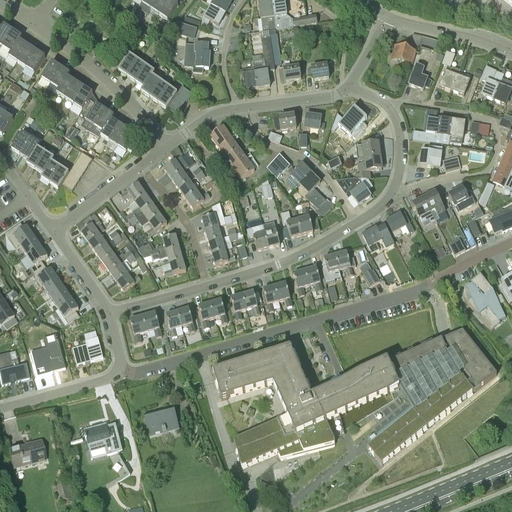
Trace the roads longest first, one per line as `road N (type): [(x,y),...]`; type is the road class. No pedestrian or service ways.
road 1 (residential): [(119,366),(142,372),(433,281)]
road 2 (residential): [(392,191),(480,174),(498,134),(489,120),(470,114),(381,101)]
road 3 (residential): [(165,147),(117,89),(34,26)]
road 4 (residential): [(238,109),(258,139),(319,170),(354,224)]
road 5 (residential): [(206,286),(276,265),(354,224)]
road 6 (residential): [(141,166),(190,226),(206,286)]
road 7 (tertiary): [(511,54),(387,17)]
road 8 (residential): [(0,408),(101,380),(119,366)]
road 9 (primary): [(511,465),(399,511)]
